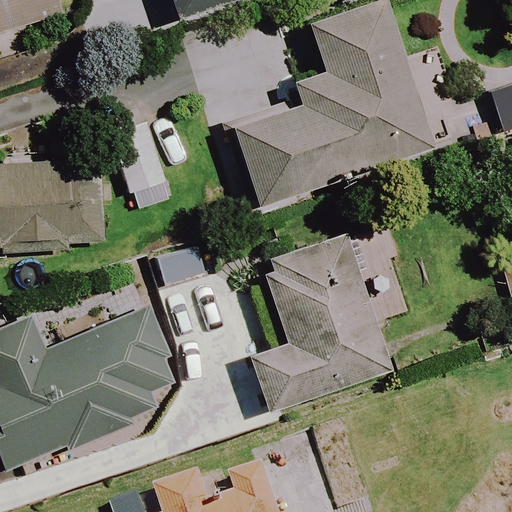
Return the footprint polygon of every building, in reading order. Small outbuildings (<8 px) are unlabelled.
[(43,0),(0,0),(0,33),(49,21),(43,0)] [(155,0),(163,22),(230,0),(155,0)] [(336,177),(421,151),(377,4),(300,28),(315,78),(278,89),(284,107),(218,127),(243,211),(338,182),(336,177)] [(158,188),(147,127),(108,134),(119,195),(158,188)] [(61,247),(96,246),(95,161),(0,162),(0,257),(61,257),(61,247)] [(382,373),(333,234),(245,264),(274,346),(237,359),(257,416),(382,373)] [(142,396),(164,387),(132,310),(36,349),(21,313),(0,321),(0,475),(150,414),(142,396)] [(266,511),(260,490),(205,505),(197,477),(136,494),(140,511),(266,511)]
